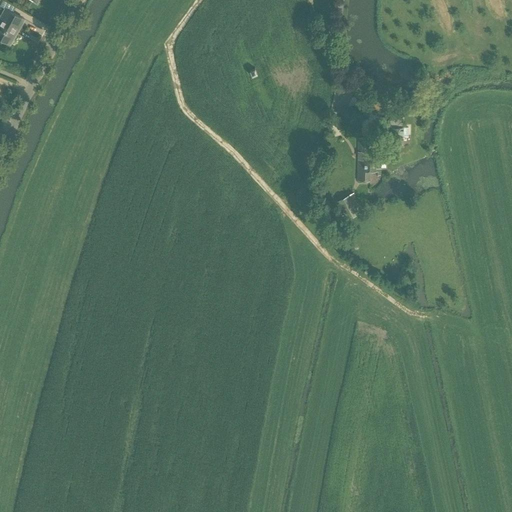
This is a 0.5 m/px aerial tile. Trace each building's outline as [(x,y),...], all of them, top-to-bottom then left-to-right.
[(0,37),(10,43),(20,27),(17,26),(22,17),(5,8),(0,16),(0,37)] [(330,41),(326,25),(318,27),(320,36),(320,37),(322,43),(330,41)] [(255,69),(256,68),(255,67),(254,68),(255,68),(250,70),(249,70),(250,71),(252,75),(252,76),(253,75),(252,75),(257,73),(257,74),(258,73),(257,72),(257,73),(255,69)] [(385,121),(384,138),(359,137),(358,180),(370,180),(370,170),(377,171),(376,175),(379,175),(379,171),(381,171),(381,143),(403,143),(403,136),(408,136),(409,127),(401,127),(401,121),(385,121)] [(346,218),(357,213),(348,195),(337,201),(346,218)]
